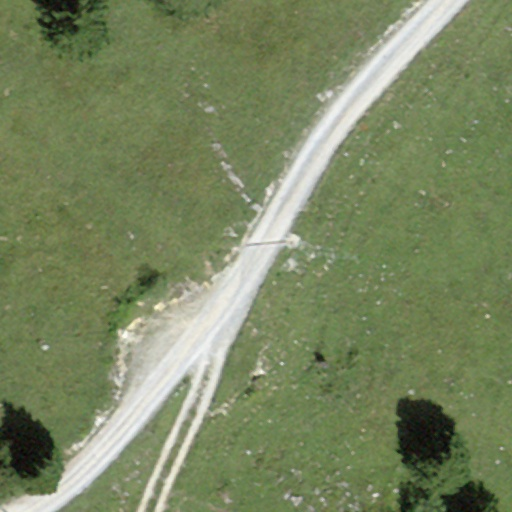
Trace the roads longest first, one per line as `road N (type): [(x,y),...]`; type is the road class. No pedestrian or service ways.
road 1 (track): [(447,0),(336,122),(217,337),(42,511)]
road 2 (track): [(217,337),(151,511)]
